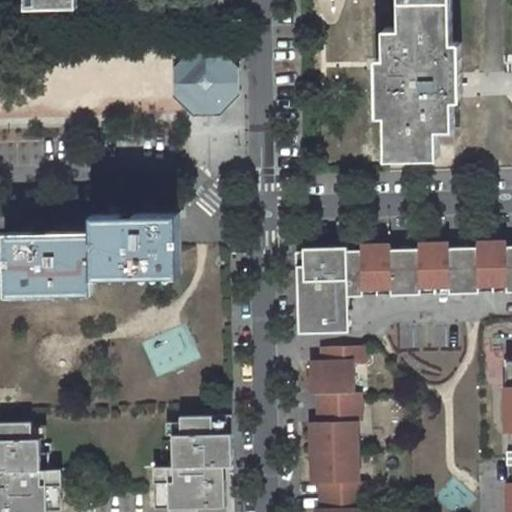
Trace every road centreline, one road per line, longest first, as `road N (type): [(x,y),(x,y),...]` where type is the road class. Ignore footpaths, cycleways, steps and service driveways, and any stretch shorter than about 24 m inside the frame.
road 1 (residential): [(264,511),(262,206)]
road 2 (residential): [(262,206),(208,204),(178,176),(0,177)]
road 3 (residential): [(511,199),(262,206)]
road 4 (residential): [(262,206),(256,0)]
